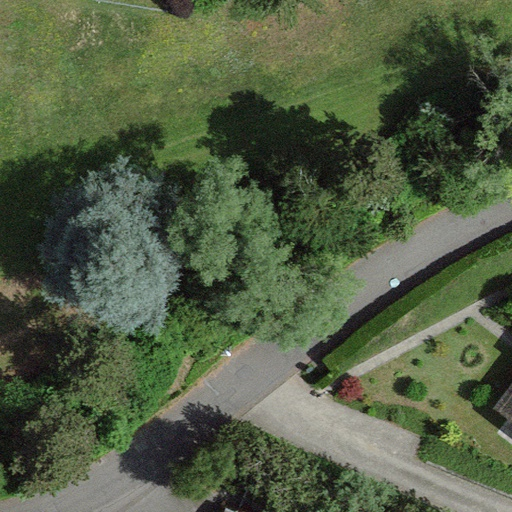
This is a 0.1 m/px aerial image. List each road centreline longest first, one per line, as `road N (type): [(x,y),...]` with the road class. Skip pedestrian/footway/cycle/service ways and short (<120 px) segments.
road 1 (residential): [(511,208),(369,275),(86,495),(42,511)]
road 2 (unknown): [(242,373),(302,437),(463,511)]
